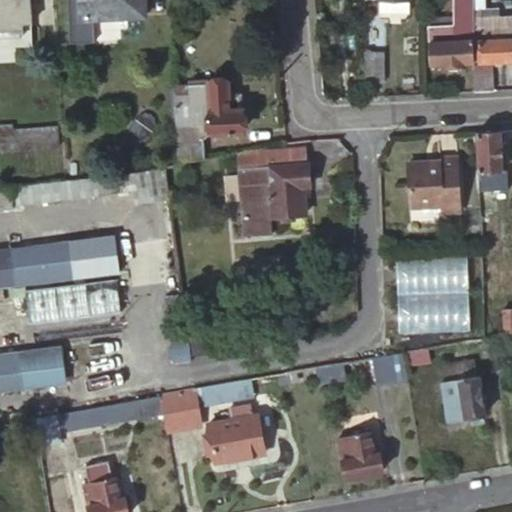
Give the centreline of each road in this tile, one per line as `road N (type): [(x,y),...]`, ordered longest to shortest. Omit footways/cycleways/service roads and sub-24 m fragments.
road 1 (unknown): [(58,221),(119,217),(139,229),(136,376),(0,405)]
road 2 (residential): [(293,0),(304,117),(511,107)]
